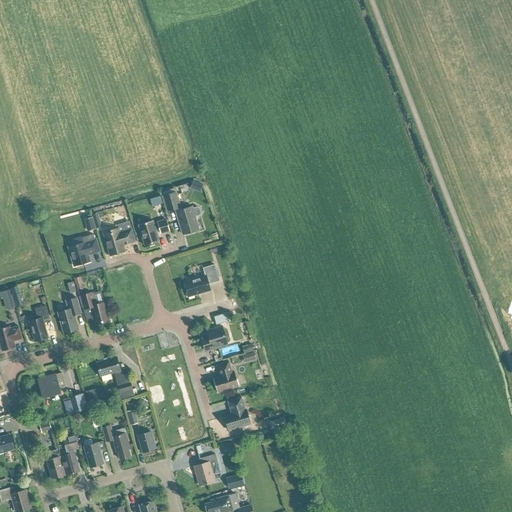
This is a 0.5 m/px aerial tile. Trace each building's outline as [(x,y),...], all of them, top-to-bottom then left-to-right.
[(176,211),(181,210),(175,193),(163,196),(167,211),(175,208),(176,211)] [(150,199),(152,207),(162,204),(160,196),(150,199)] [(192,208),(191,207),(181,210),(176,211),(182,234),(198,229),(194,217),(200,215),(201,212),(200,208),(197,207),(192,208)] [(102,226),(97,212),(91,214),(92,217),(95,228),(96,228),(102,226)] [(87,231),(95,228),(92,217),(83,219),(87,231)] [(169,231),(166,219),(157,222),(157,223),(154,224),(152,220),(138,224),(144,245),(159,241),(156,232),(160,231),(160,233),(169,231)] [(119,232),(118,228),(103,232),(110,256),(125,251),(123,245),(135,242),(131,229),(119,232)] [(94,240),(93,234),(82,237),(81,236),(67,240),(69,247),(68,247),(74,266),(89,262),(87,254),(99,251),(95,240),(94,240)] [(188,297),(194,296),(194,295),(210,290),(208,284),(219,280),(214,265),(203,268),(205,276),(184,282),(187,291),(186,292),(188,297)] [(76,291),(73,281),(67,283),(70,293),(76,291)] [(81,281),(75,283),(78,295),(84,293),(81,281)] [(14,307),(10,289),(0,291),(0,296),(0,298),(3,298),(6,309),(7,309),(8,310),(14,309),(13,307),(14,307)] [(18,293),(12,295),(16,307),(22,305),(18,293)] [(84,295),(81,296),(84,309),(90,308),(95,325),(109,321),(104,302),(94,305),(91,293),(84,295)] [(63,333),(78,329),(74,315),(81,313),(76,297),(66,300),(68,309),(57,312),(63,333)] [(34,341),(48,337),(43,320),(49,318),(45,306),(35,309),(37,319),(29,321),(34,341)] [(227,313),(213,317),(216,325),(229,321),(227,313)] [(22,338),(18,326),(10,328),(9,326),(0,328),(0,345),(1,351),(15,347),(13,341),(22,338)] [(224,335),(222,327),(206,331),(208,337),(201,339),(205,351),(227,344),(226,342),(230,341),(228,334),(224,335)] [(254,351),(251,343),(242,346),(244,353),(254,351)] [(256,359),(253,351),(242,355),(244,363),(256,359)] [(121,372),(116,357),(96,363),(100,376),(114,372),(121,399),(134,395),(126,371),(121,372)] [(232,372),(229,361),(216,365),(220,376),(213,378),(217,393),(217,392),(224,390),(226,391),(231,390),(231,388),(238,386),(239,387),(234,372),(232,372)] [(42,397),(60,392),(59,388),(66,386),(62,372),(37,379),(42,397)] [(99,401),(96,388),(85,391),(89,404),(99,401)] [(80,411),(88,409),(83,393),(75,395),(75,396),(69,398),(73,412),(80,411)] [(148,401),(141,397),(137,404),(144,408),(148,401)] [(244,409),(241,397),(227,401),(231,413),(224,415),(229,431),(250,424),(246,409),(244,409)] [(130,425),(138,423),(134,409),(126,412),(130,425)] [(94,427),(99,426),(97,416),(91,417),(94,427)] [(285,426),(282,418),(268,422),(270,430),(285,426)] [(40,432),(50,430),(48,423),(39,426),(40,432)] [(112,431),(110,425),(102,427),(106,442),(112,440),(116,452),(117,451),(119,459),(130,456),(128,448),(129,448),(124,428),(112,431)] [(142,452),(155,449),(150,431),(138,435),(142,452)] [(0,452),(13,449),(9,434),(0,437),(0,452)] [(72,452),(72,450),(78,448),(74,434),(62,437),(64,444),(58,446),(66,475),(79,471),(73,452),(72,452)] [(93,444),(92,440),(89,439),(84,440),(83,443),(90,467),(103,464),(99,450),(105,448),(103,441),(93,444)] [(52,479),(64,475),(57,449),(44,453),(52,479)] [(199,485),(214,481),(209,462),(212,461),(211,455),(199,458),(201,464),(194,466),(199,485)] [(229,489),(244,485),(241,474),(226,478),(229,489)] [(14,493),(13,486),(0,490),(0,498),(1,502),(12,499),(15,511),(17,511),(30,508),(25,490),(14,493)] [(226,511),(232,510),(228,495),(210,500),(210,502),(204,504),(206,511),(226,511)] [(154,509),(152,501),(139,505),(140,511),(156,511),(155,508),(154,509)]
